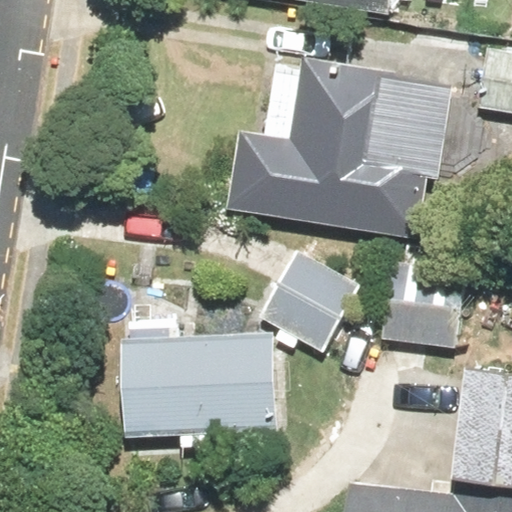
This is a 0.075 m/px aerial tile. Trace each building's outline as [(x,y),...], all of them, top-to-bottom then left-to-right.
[(511,51),(501,50),(493,115),(511,117),(511,51)] [(248,136),(240,224),(429,241),(434,182),(457,184),(466,75),(284,59),(276,138),(248,136)] [(305,252),(267,321),(331,356),(369,287),(305,252)] [(398,266),(388,343),(465,353),(475,277),(398,266)] [(139,342),(130,342),(134,441),(189,439),(189,452),(229,450),(228,437),(286,435),(283,336),(186,340),(186,324),(138,326),(139,342)] [(361,485),(357,511),(511,511),(511,377),(480,373),(465,497),(361,485)]
